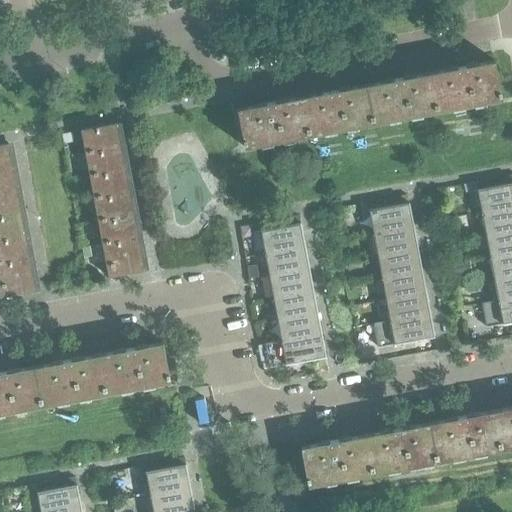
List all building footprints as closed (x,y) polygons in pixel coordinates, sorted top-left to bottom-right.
[(462,65),(429,72),(437,110),(502,98),(495,59),(462,65)] [(397,78),(365,84),(373,122),(437,110),(429,72),(397,78)] [(302,96),(309,134),(373,122),(365,84),(333,90),(302,96)] [(309,134),(302,96),(270,102),(238,108),(245,146),(309,134)] [(82,128),(98,217),(109,276),(145,269),(135,220),(117,121),(82,128)] [(63,143),(72,141),(71,133),(62,135),(63,143)] [(0,143),(0,295),(36,289),(8,142),(0,143)] [(511,175),(464,184),(465,191),(477,189),(481,211),(511,205),(511,175)] [(413,223),(412,217),(409,202),(389,205),(387,199),(358,205),(359,211),(369,209),(373,231),(413,223)] [(485,233),(511,227),(511,205),(481,211),(485,233)] [(265,248),(304,241),(298,214),(272,220),(273,222),(261,224),(265,248)] [(417,246),(413,223),(373,231),(377,253),(417,246)] [(511,250),(511,227),(485,233),(489,255),(511,250)] [(308,264),(304,241),(265,248),(269,271),(308,264)] [(92,256),(90,246),(82,248),(84,257),(92,256)] [(421,268),(417,246),(377,253),(381,275),(421,268)] [(511,273),(511,250),(489,255),(494,277),(511,273)] [(464,260),(453,262),(456,276),(466,274),(464,260)] [(257,264),(247,266),(249,278),(259,276),(257,264)] [(312,286),(308,264),(269,271),(273,293),(312,286)] [(425,290),(421,268),(381,275),(385,298),(425,290)] [(99,282),(97,273),(88,275),(90,284),(99,282)] [(511,296),(511,273),(494,277),(498,299),(511,296)] [(317,308),(312,286),(273,293),(277,315),(317,308)] [(429,312),(425,290),(385,298),(389,319),(429,312)] [(511,320),(511,296),(498,299),(482,302),(486,325),(502,322),(511,320)] [(321,330),(317,308),(277,315),(281,337),(321,330)] [(434,335),(429,312),(389,319),(374,322),(378,346),(394,343),(434,335)] [(326,355),(321,330),(281,337),(265,341),(270,367),(285,364),(326,355)] [(163,341),(99,353),(106,392),(170,380),(163,341)] [(34,365),(42,404),(106,392),(99,353),(34,365)] [(324,368),(322,356),(310,359),(312,370),(324,368)] [(0,371),(0,411),(42,404),(34,365),(0,371)] [(511,405),(494,409),(501,448),(511,446),(511,405)] [(461,415),(429,421),(437,460),(501,448),(494,409),(461,415)] [(437,460),(429,421),(397,427),(365,433),(372,472),(437,460)] [(372,472),(365,433),(333,439),(301,445),(308,484),(372,472)] [(150,492),(190,485),(185,463),(145,471),(150,492)] [(40,511),(41,511),(81,505),(77,484),(73,484),(72,478),(48,483),(49,489),(37,491),(40,511)] [(168,511),(194,507),(190,485),(150,492),(153,511),(168,511)]
